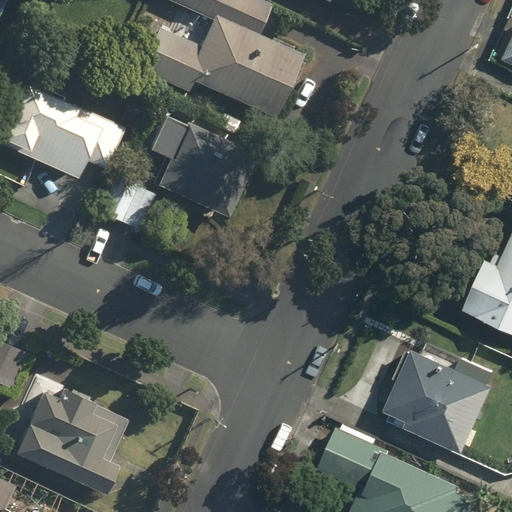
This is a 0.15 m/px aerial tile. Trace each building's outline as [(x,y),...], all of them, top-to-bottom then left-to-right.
[(268,3),(262,0),(170,0),(210,18),(197,45),(150,23),(131,64),(187,89),(191,81),(268,116),(296,55),(253,35),(268,3)] [(511,38),(502,59),(511,63),(511,38)] [(123,127),(22,82),(0,131),(0,146),(73,178),(80,162),(103,172),(123,127)] [(251,152),(163,114),(147,151),(166,159),(153,188),(222,218),(251,152)] [(125,175),(105,215),(136,230),(156,191),(125,175)] [(511,232),(490,280),(476,273),(458,311),(511,336),(511,232)] [(0,341),(0,384),(8,389),(26,356),(0,341)] [(511,372),(496,371),(461,356),(457,366),(411,346),(383,409),(407,420),(404,427),(461,451),(473,424),(511,424),(511,372)] [(40,392),(11,454),(100,495),(114,465),(103,460),(122,419),(62,391),(58,400),(40,392)] [(390,449),(340,425),(322,462),(364,482),(348,511),(468,511),(476,496),(388,454),(390,449)] [(0,507),(11,485),(0,479),(0,507)]
